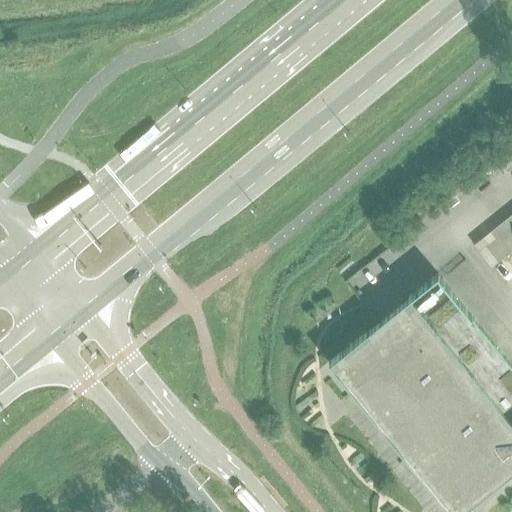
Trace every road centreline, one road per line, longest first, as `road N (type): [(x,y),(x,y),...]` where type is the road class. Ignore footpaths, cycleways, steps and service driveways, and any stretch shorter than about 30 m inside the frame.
road 1 (primary): [(84,306),(448,0)]
road 2 (primary): [(346,0),(37,254)]
road 3 (unclassified): [(50,334),(163,464)]
road 4 (unclassified): [(192,437),(84,306)]
